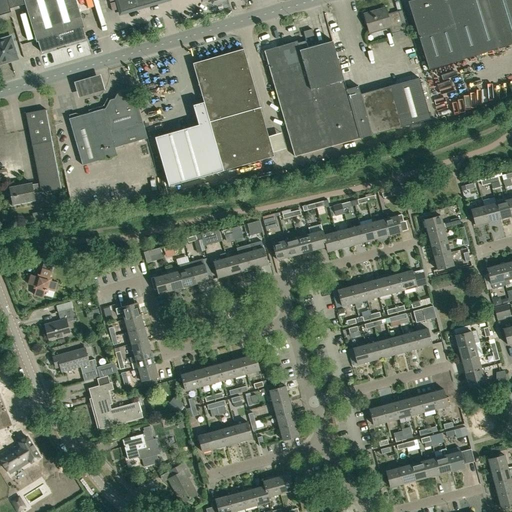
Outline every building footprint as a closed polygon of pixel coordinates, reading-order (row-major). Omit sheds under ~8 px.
[(0,0),(0,15),(10,12),(9,9),(25,4),(37,42),(38,42),(41,52),(86,39),(83,28),(84,28),(75,0),(117,0),(121,12),(162,0),(213,0),(213,1),(218,0),(0,0)] [(511,0),(412,0),(408,1),(429,70),(511,43),(511,0)] [(387,15),(385,8),(364,14),(369,33),(390,27),(392,34),(404,30),(399,12),(387,15)] [(314,36),(312,29),(303,32),(305,38),(314,36)] [(0,63),(13,60),(13,58),(15,55),(16,54),(11,36),(0,39),(0,63)] [(388,48),(414,43),(413,38),(387,43),(388,48)] [(297,41),(264,51),(294,157),(360,138),(372,135),(401,127),(431,118),(419,78),(390,86),(360,94),(358,86),(346,90),(332,41),(307,48),(305,41),(297,44),(297,41)] [(110,49),(79,61),(83,69),(113,58),(110,49)] [(169,186),(274,156),(243,49),(193,63),(204,102),(193,105),(199,125),(155,137),(169,186)] [(173,72),(144,80),(150,104),(169,99),(167,92),(178,89),(173,72)] [(100,73),(75,80),(77,87),(79,95),(104,88),(102,80),(100,73)] [(69,119),(82,165),(117,155),(115,148),(147,138),(134,92),(129,89),(117,93),(114,98),(110,99),(105,108),(69,119)] [(12,204),(35,200),(33,192),(41,191),(41,192),(61,189),(46,109),(26,113),(39,183),(31,185),(31,184),(9,188),(12,204)] [(269,133),(274,149),(286,146),(282,130),(269,133)] [(511,216),(511,214),(508,199),(496,203),(500,219),(511,216)] [(500,219),(496,203),(484,206),(488,222),(500,219)] [(488,222),(484,206),(471,209),(475,226),(488,222)] [(397,216),(384,219),(389,235),(401,232),(399,223),(403,221),(402,214),(397,216)] [(270,223),(276,221),(275,216),(263,220),(265,230),(272,228),(270,223)] [(424,220),(427,232),(444,228),(452,226),(451,221),(443,223),(441,216),(424,220)] [(360,225),(364,242),(377,239),(372,222),(371,219),(359,222),(360,225)] [(377,239),(389,235),(384,219),(372,222),(377,239)] [(310,234),(314,250),(325,247),(326,247),(323,235),(324,235),(323,230),(322,231),(320,224),(308,228),(310,234)] [(360,225),(348,229),(352,245),(364,242),(360,225)] [(447,240),(444,228),(427,232),(431,245),(447,240)] [(340,248),(352,245),(348,229),(336,232),(340,248)] [(475,229),(467,230),(469,245),(477,244),(475,229)] [(336,232),(324,235),(323,235),(326,247),(325,247),(327,252),(340,248),(336,232)] [(310,234),(298,237),(302,253),(314,250),(310,234)] [(290,256),(302,253),(298,237),(285,240),(290,256)] [(431,245),(434,257),(450,252),(456,251),(453,239),(447,240),(431,245)] [(277,260),(290,256),(285,240),(273,244),(277,260)] [(250,251),(255,268),(268,264),(263,248),(250,251)] [(144,252),(146,262),(151,261),(150,257),(152,257),(152,255),(158,254),(157,249),(144,252)] [(243,271),(255,268),(250,251),(238,255),(243,271)] [(454,265),(450,252),(434,257),(437,269),(454,265)] [(218,278),(231,274),(226,258),(225,253),(220,254),(221,259),(214,262),(218,278)] [(231,274),(243,271),(238,255),(226,258),(231,274)] [(208,280),(204,264),(203,260),(190,263),(196,284),(208,280)] [(511,263),(511,261),(499,265),(505,286),(504,281),(511,278),(511,263)] [(50,273),(51,271),(53,265),(44,262),(39,277),(31,274),(28,284),(36,286),(34,295),(43,298),(46,289),(54,292),(57,282),(48,280),(49,278),(50,278),(51,278),(51,277),(52,276),(52,275),(52,274),(51,274),(50,273)] [(196,284),(190,263),(178,266),(184,287),(196,284)] [(493,289),(505,286),(499,265),(487,268),(491,284),(493,289)] [(184,287),(178,266),(179,271),(167,274),(171,290),(184,287)] [(412,270),(399,274),(403,290),(426,284),(423,272),(413,274),(412,270)] [(159,294),(171,290),(167,274),(157,277),(154,278),(158,292),(159,294)] [(403,290),(399,274),(387,277),(391,293),(403,290)] [(379,297),(391,293),(387,277),(374,280),(379,297)] [(362,283),(367,300),(379,297),(374,280),(362,283)] [(367,300),(362,283),(350,286),(355,303),(356,309),(361,307),(360,302),(367,300)] [(355,303),(350,286),(338,290),(342,306),(355,303)] [(411,304),(412,308),(432,303),(431,297),(419,300),(419,301),(411,304)] [(117,314),(123,313),(124,320),(141,315),(137,303),(135,303),(121,307),(116,309),(117,314)] [(507,304),(502,305),(497,307),(494,308),(497,318),(510,314),(507,304)] [(106,321),(107,321),(111,320),(109,311),(111,310),(110,306),(103,308),(106,321)] [(60,321),(45,325),(49,340),(70,334),(69,330),(67,322),(74,320),(75,320),(72,308),(58,312),(60,321)] [(422,309),(413,311),(416,323),(425,320),(422,309)] [(141,315),(124,320),(128,332),(144,327),(141,315)] [(360,322),(358,317),(346,321),(347,326),(356,323),(360,322)] [(455,336),(458,348),(475,344),(469,326),(453,330),(455,336)] [(511,344),(511,326),(503,329),(508,345),(511,344)] [(148,340),(144,327),(128,332),(131,344),(148,340)] [(427,328),(414,332),(419,348),(431,345),(427,328)] [(407,351),(419,348),(414,332),(402,335),(407,351)] [(394,355),(407,351),(402,335),(390,338),(394,355)] [(378,341),(382,358),(394,355),(390,338),(378,341)] [(151,352),(148,340),(131,344),(135,356),(151,352)] [(378,341),(366,345),(370,361),(382,358),(378,341)] [(480,343),(475,344),(458,348),(461,360),(478,356),(483,355),(480,343)] [(357,365),(370,361),(366,345),(353,348),(357,365)] [(53,357),(56,368),(61,367),(62,371),(80,366),(82,374),(98,370),(95,359),(88,361),(85,348),(53,357)] [(138,368),(154,364),(151,352),(135,356),(129,358),(131,364),(136,362),(138,368)] [(242,357),(247,374),(259,370),(255,354),(242,357)] [(461,360),(465,372),(481,368),(478,356),(461,360)] [(230,361),(235,377),(247,374),(242,357),(230,361)] [(218,364),(222,381),(235,377),(230,361),(218,364)] [(158,377),(154,364),(138,368),(141,381),(143,381),(155,377),(158,377)] [(205,368),(210,384),(222,381),(218,364),(205,368)] [(193,371),(198,387),(210,384),(205,368),(193,371)] [(485,381),(481,368),(465,372),(468,385),(485,381)] [(198,387),(193,371),(181,374),(185,391),(198,387)] [(126,372),(121,373),(124,385),(129,384),(126,372)] [(110,383),(108,376),(97,379),(99,386),(110,383)] [(155,377),(143,381),(144,386),(157,383),(155,377)] [(99,386),(89,389),(91,398),(95,411),(100,410),(102,418),(95,420),(98,430),(109,427),(143,417),(139,402),(111,410),(109,404),(112,404),(109,391),(113,389),(112,382),(110,383),(99,386)] [(272,403),(289,398),(285,386),(269,390),(272,403)] [(448,406),(443,389),(430,392),(435,409),(448,406)] [(423,412),(435,409),(430,392),(419,396),(423,412)] [(419,396),(407,399),(411,415),(423,412),(419,396)] [(276,415),(292,411),(289,398),(272,403),(276,415)] [(407,399),(394,402),(399,419),(411,415),(407,399)] [(394,402),(382,405),(386,422),(399,419),(394,402)] [(374,425),(386,422),(382,405),(369,409),(374,425)] [(261,411),(254,414),(260,429),(267,427),(261,411)] [(279,428),(296,423),(292,411),(276,415),(279,428)] [(240,442),(252,438),(248,422),(235,425),(240,442)] [(296,423),(279,428),(282,440),(299,436),(296,423)] [(240,442),(235,425),(223,429),(227,445),(240,442)] [(137,435),(122,439),(128,460),(139,457),(140,459),(142,459),(144,467),(159,462),(157,455),(160,454),(156,438),(154,439),(150,426),(143,428),(144,431),(145,430),(146,433),(142,434),(143,436),(137,438),(137,435)] [(227,445),(223,429),(210,432),(215,449),(227,445)] [(215,449),(210,432),(198,436),(202,452),(215,449)] [(430,436),(431,441),(432,446),(439,444),(438,439),(439,439),(438,434),(430,436)] [(0,457),(10,474),(12,472),(30,461),(31,463),(40,458),(27,437),(19,442),(20,444),(0,456),(0,457)] [(446,450),(447,454),(451,471),(464,467),(460,451),(459,446),(446,450)] [(435,457),(440,474),(451,471),(447,454),(446,450),(445,449),(440,450),(442,456),(435,457)] [(491,472),(507,468),(504,454),(488,459),(491,472)] [(440,474),(435,457),(423,461),(427,477),(440,474)] [(415,481),(427,477),(423,461),(411,464),(415,481)] [(197,494),(188,478),(190,477),(183,464),(170,470),(173,476),(168,479),(181,503),(197,494)] [(411,464),(398,467),(403,484),(415,481),(411,464)] [(390,487),(403,484),(398,467),(386,471),(390,487)] [(507,468),(491,472),(495,484),(510,480),(507,468)] [(276,477),(280,494),(293,490),(288,474),(276,477)] [(268,497),(269,497),(280,494),(276,477),(263,481),(264,486),(265,485),(268,497)] [(498,496),(511,492),(511,485),(510,480),(495,484),(498,496)] [(257,505),(270,502),(269,497),(268,497),(265,485),(264,486),(252,489),(257,505)] [(257,505),(252,489),(240,492),(245,509),(257,505)] [(245,509),(240,492),(228,496),(232,511),(237,511),(245,509)] [(511,492),(498,496),(501,509),(511,506),(511,492)] [(232,511),(228,496),(215,499),(218,511),(232,511)]
